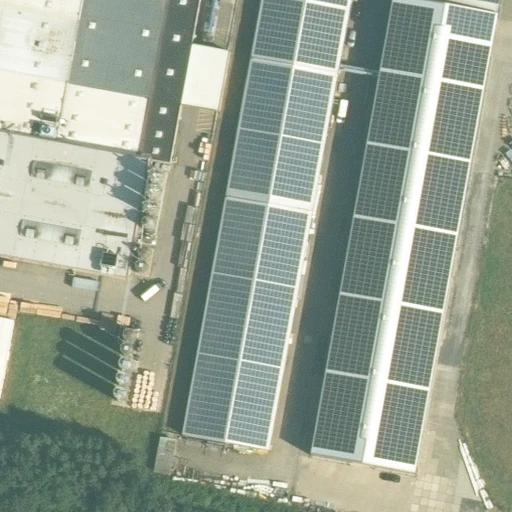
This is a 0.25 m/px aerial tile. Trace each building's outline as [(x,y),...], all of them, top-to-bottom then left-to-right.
[(0,0),(0,258),(129,281),(151,162),(171,165),(182,107),(220,114),(231,53),(193,46),(201,0),(0,0)] [(265,0),(254,61),(336,76),(350,0),(265,0)] [(419,3),(400,0),(392,0),(311,458),(416,477),(498,19),(418,5),(419,3)] [(419,0),(419,3),(418,5),(498,19),(501,0),(419,0)] [(254,61),(185,437),(267,452),(336,76),(254,61)] [(165,184),(165,181),(165,178),(163,176),(161,174),(158,174),(156,175),(153,176),(152,178),(151,181),(152,184),(154,186),(156,188),(159,188),(161,187),(163,186),(165,184)] [(162,199),(163,197),(162,194),(160,192),(158,190),(155,190),(153,190),(150,192),(149,194),(148,197),(149,200),(151,202),(153,203),(156,204),(158,203),(161,202),(162,199)] [(159,215),(160,212),(159,210),(158,207),(155,206),(153,206),(150,206),(148,208),(146,210),(146,213),(146,215),(148,218),(150,219),(153,220),(155,219),(158,217),(159,215)] [(156,230),(156,227),(156,225),(154,223),(152,222),(150,221),(148,222),(146,223),(145,225),(144,228),(145,230),(146,232),(148,233),(150,233),(152,233),(154,232),(156,230)] [(152,258),(152,256),(152,253),(150,251),(148,250),(146,250),(144,250),(142,252),(141,254),(140,256),(141,258),(142,260),(144,261),(146,262),(148,261),(150,260),(152,258)] [(149,272),(150,269),(149,267),(148,265),(146,264),(144,264),(141,264),(139,265),(138,267),(138,270),(138,272),(139,274),(141,275),(144,276),(146,275),(148,274),(149,272)] [(0,401),(0,402),(15,323),(0,320),(0,401)] [(137,341),(137,338),(137,336),(135,334),(133,333),(131,332),(129,333),(127,334),(126,336),(125,338),(126,341),(127,343),(129,344),(131,344),(134,344),(136,342),(137,341)] [(134,354),(135,352),(134,350),(133,348),(131,347),(129,346),(126,347),(125,348),(123,350),(123,352),(123,354),(125,356),(127,357),(129,358),(131,357),(133,356),(134,354)] [(133,372),(133,370),(133,367),(131,365),(129,364),(127,364),(125,364),(123,366),(122,367),(121,370),(122,372),(123,374),(125,375),(127,375),(130,375),(132,374),(133,372)] [(130,385),(131,383),(130,381),(129,379),(127,378),(125,377),(123,378),(121,379),(119,381),(119,383),(119,386),(121,387),(123,389),(125,389),(127,389),(129,387),(130,385)] [(128,400),(128,398),(128,396),(126,394),(124,393),(122,392),(120,393),(118,394),(117,396),(116,398),(117,401),(118,402),(120,404),(122,404),(125,404),(127,402),(128,400)]
